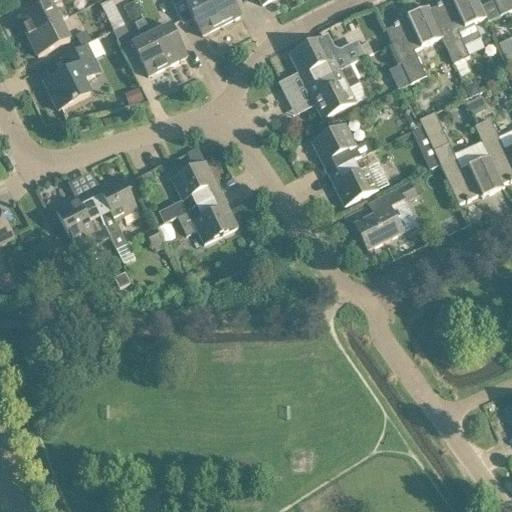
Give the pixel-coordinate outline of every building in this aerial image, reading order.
[(202,39),(221,29),(206,0),(169,0),(174,9),(185,3),(187,7),(186,8),(202,39)] [(206,0),(221,29),(241,19),(231,0),(206,0)] [(278,0),(258,0),(262,8),(278,0)] [(486,21),(480,9),(480,8),(476,0),(449,0),(451,3),(430,13),(429,13),(442,41),(454,67),(469,60),(464,49),(481,42),(474,27),(486,21)] [(501,18),(511,13),(511,0),(499,0),(494,3),(480,9),(486,21),(488,25),(501,18)] [(100,8),(117,44),(129,38),(111,3),(100,8)] [(28,40),(59,24),(68,20),(63,11),(55,15),(49,4),(18,20),(28,40)] [(414,54),(442,41),(429,13),(430,13),(428,9),(406,19),(408,23),(385,33),(392,48),(393,51),(394,51),(401,68),(411,87),(426,80),(414,54)] [(167,70),(152,38),(151,39),(143,22),(135,27),(142,43),(132,48),(138,62),(148,80),(167,70)] [(59,24),(28,40),(38,60),(70,44),(59,24)] [(172,29),(152,38),(167,70),(187,59),(178,42),(172,29)] [(385,33),(376,37),(383,52),(392,48),(385,33)] [(76,39),(82,50),(85,48),(91,45),(85,34),(76,39)] [(365,61),(359,49),(334,62),(322,40),(289,58),(306,90),(350,68),(365,61)] [(85,48),(82,50),(82,51),(62,61),(68,73),(44,85),(58,114),(90,98),(82,84),(99,75),(85,48)] [(306,90),(322,123),(356,106),(348,91),(359,86),(350,68),(306,90)] [(401,68),(388,74),(398,93),(411,87),(401,68)] [(475,84),(465,89),(470,99),(480,95),(475,84)] [(138,91),(125,96),(130,107),(143,102),(138,91)] [(285,99),(294,116),(310,108),(301,91),(285,99)] [(466,106),(471,118),(486,112),(481,99),(466,106)] [(420,131),(438,169),(440,168),(458,208),(481,198),(482,201),(503,191),(489,160),(488,160),(482,145),(454,158),(435,116),(419,123),(422,130),(420,131)] [(474,130),(482,145),(488,160),(489,160),(503,191),(504,191),(502,187),(511,182),(511,134),(499,141),(490,123),(474,130)] [(328,178),(339,172),(372,155),(366,143),(355,148),(344,128),(311,145),(322,167),(328,178)] [(429,172),(438,169),(420,131),(412,135),(429,172)] [(328,178),(344,210),(378,193),(389,188),(372,155),(339,172),(328,178)] [(164,226),(176,220),(210,204),(221,198),(205,165),(171,182),(182,204),(171,209),(158,215),(164,226)] [(116,253),(127,248),(115,224),(137,213),(120,180),(87,196),(93,208),(110,241),(116,253)] [(410,187),(368,208),(374,220),(354,230),(367,255),(401,238),(389,213),(403,206),(416,200),(410,187)] [(87,196),(54,213),(76,257),(98,246),(110,241),(93,208),(87,196)] [(221,198),(210,204),(176,220),(186,239),(196,234),(203,248),(220,240),(238,231),(226,208),(221,198)] [(0,247),(12,242),(0,218),(0,247)] [(157,232),(164,247),(176,241),(169,226),(157,232)] [(144,236),(152,251),(162,246),(155,231),(144,236)] [(19,239),(23,246),(34,241),(30,233),(19,239)] [(50,260),(64,253),(58,242),(37,252),(42,263),(50,259),(50,260)] [(114,281),(119,292),(130,287),(125,276),(114,281)]
